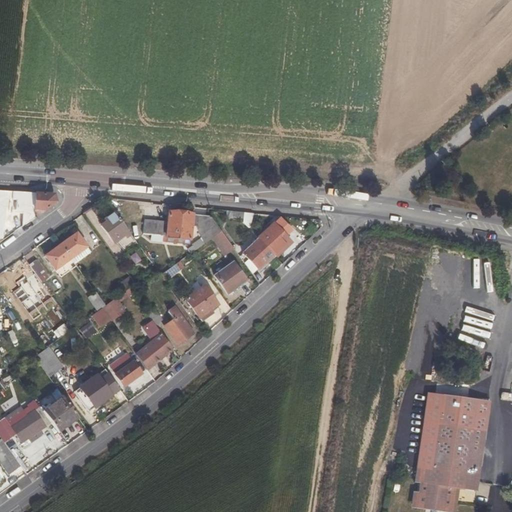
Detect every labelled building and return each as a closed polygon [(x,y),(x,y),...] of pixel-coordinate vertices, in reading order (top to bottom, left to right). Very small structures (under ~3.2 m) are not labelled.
[(22,212),(22,228),(56,203),(53,195),(0,191),(0,238),(2,239),(7,197),(12,198),(12,201),(18,202),(18,208),(20,208),(19,212),(22,212)] [(217,217),(213,211),(208,215),(210,217),(213,221),(217,217)] [(115,243),(124,252),(136,243),(114,213),(104,220),(105,222),(100,226),(113,244),(115,243)] [(168,213),(167,223),(165,237),(190,239),(191,228),(196,228),(200,240),(156,271),(160,276),(176,264),(190,254),(211,239),(221,232),(213,221),(210,217),(168,213)] [(275,226),(274,225),(258,239),(274,256),(275,257),(291,243),(285,237),(291,231),(281,220),(275,226)] [(143,235),(150,235),(151,222),(144,221),(143,235)] [(159,222),(151,222),(150,235),(158,236),(159,222)] [(167,223),(159,222),(158,236),(165,237),(167,223)] [(221,232),(211,239),(224,257),(234,250),(221,232)] [(90,254),(76,234),(60,245),(71,259),(75,265),(90,254)] [(242,254),(258,270),(274,256),(258,239),(242,254)] [(45,257),(55,271),(71,259),(60,245),(45,257)] [(274,256),(258,270),(260,273),(276,258),(275,257),(274,256)] [(49,279),(36,260),(28,265),(42,284),(49,279)] [(233,263),(214,277),(227,295),(246,281),(233,263)] [(164,281),(179,270),(176,264),(160,276),(164,281)] [(33,285),(23,272),(6,285),(12,293),(22,286),(25,291),(33,285)] [(130,288),(135,285),(131,280),(130,278),(125,281),(130,288)] [(52,298),(42,284),(36,288),(46,302),(52,298)] [(204,286),(185,300),(199,319),(210,311),(218,306),(204,286)] [(101,309),(105,306),(95,293),(90,297),(100,310),(101,309)] [(10,303),(23,323),(29,319),(15,299),(10,303)] [(101,309),(111,322),(125,313),(115,299),(105,306),(101,309)] [(145,313),(155,327),(163,321),(153,308),(145,313)] [(167,313),(173,321),(164,327),(177,345),(193,334),(175,308),(167,313)] [(102,329),(111,322),(101,309),(100,310),(92,316),(102,329)] [(210,311),(199,319),(201,322),(212,314),(210,311)] [(78,330),(86,339),(96,330),(88,321),(78,330)] [(64,324),(52,330),(56,338),(68,332),(64,324)] [(141,350),(152,366),(173,351),(161,335),(141,350)] [(47,377),(62,367),(48,348),(34,358),(47,377)] [(152,366),(141,350),(134,354),(146,371),(152,366)] [(114,375),(132,362),(128,356),(125,356),(111,365),(110,369),(114,375)] [(142,375),(133,361),(132,362),(114,375),(123,388),(142,375)] [(119,390),(109,377),(102,382),(111,396),(119,390)] [(93,409),(111,396),(102,382),(100,380),(76,397),(82,406),(88,402),(93,409)] [(428,394),(414,481),(419,482),(455,488),(459,488),(477,491),(491,401),(428,394)] [(50,424),(58,435),(79,421),(62,397),(41,411),(50,424)] [(477,491),(491,401),(487,430),(477,491)] [(41,411),(39,408),(26,416),(23,411),(7,422),(22,443),(50,424),(41,411)] [(1,440),(0,440),(0,465),(8,476),(20,468),(1,440)] [(455,511),(459,488),(419,482),(418,492),(414,492),(411,507),(446,511),(455,511)]
